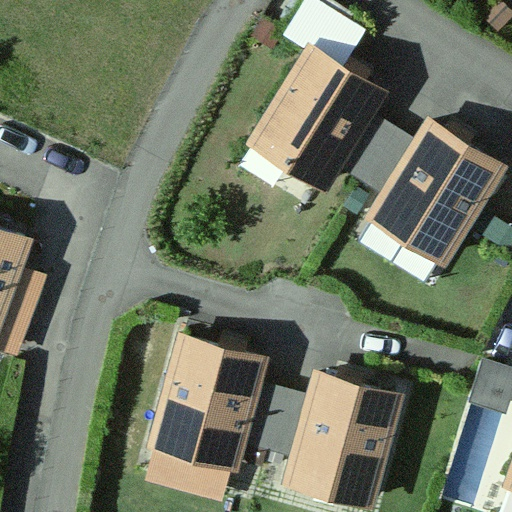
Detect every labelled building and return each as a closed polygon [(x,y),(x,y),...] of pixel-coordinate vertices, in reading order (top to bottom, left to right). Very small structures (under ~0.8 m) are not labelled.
[(338,163),(359,175),(393,120),(373,107),(387,83),(308,34),(244,135),(324,185),(338,163)] [(412,132),(393,120),(359,175),(378,187),(364,210),(444,260),(507,159),(427,109),(412,132)] [(31,228),(0,216),(0,313),(20,259),(31,228)] [(47,269),(20,259),(0,313),(0,344),(16,350),(47,269)] [(243,438),(266,444),(283,381),(260,375),(268,348),(177,323),(145,439),(236,464),(243,438)] [(511,397),(511,367),(485,358),(470,402),(506,414),(511,397)] [(305,387),(283,381),(266,444),(288,450),(281,476),(373,501),(404,386),(312,361),(305,387)]
